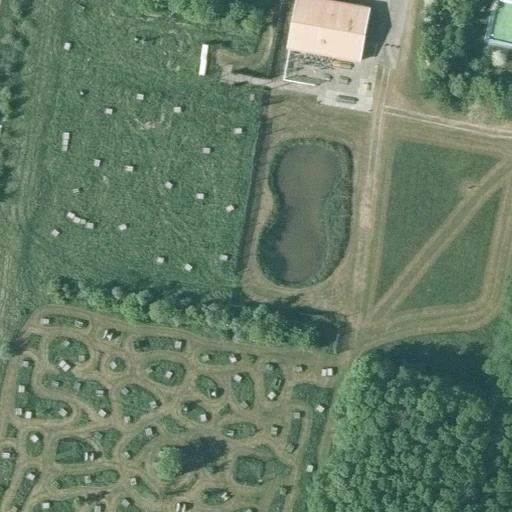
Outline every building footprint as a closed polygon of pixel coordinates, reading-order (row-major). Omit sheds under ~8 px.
[(316,0),(297,0),(289,48),(361,60),(370,9),(316,0)] [(475,1),(474,10),(483,11),(483,2),(475,1)] [(509,28),(500,7),(481,15),(489,36),(509,28)] [(451,118),(448,133),(485,140),(488,124),(451,118)] [(416,171),(423,139),(394,133),(388,165),(416,171)]
